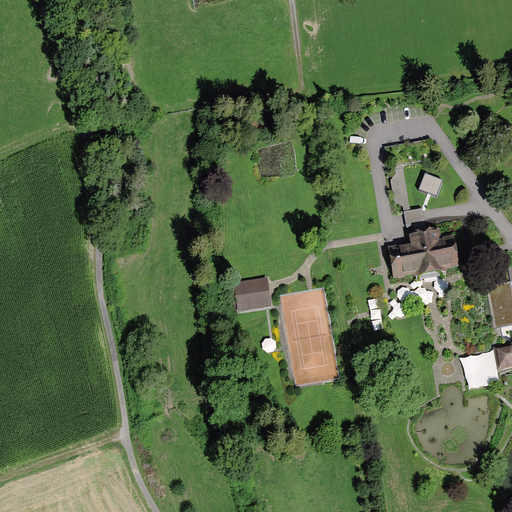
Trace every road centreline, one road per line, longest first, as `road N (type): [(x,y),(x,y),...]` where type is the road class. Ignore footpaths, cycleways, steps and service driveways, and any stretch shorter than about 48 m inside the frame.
road 1 (unclassified): [(51,0),(98,194),(100,290),(125,442),(156,511)]
road 2 (track): [(0,479),(124,434)]
